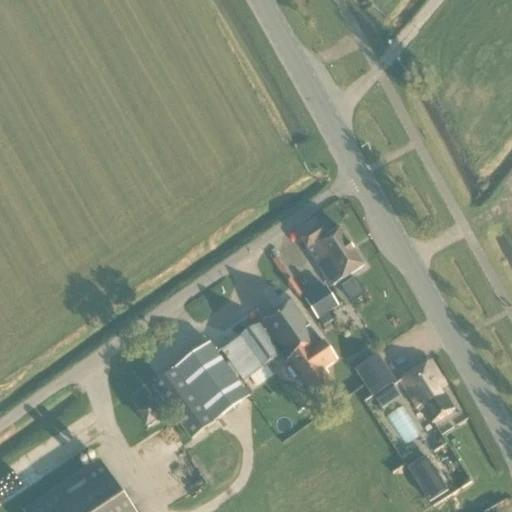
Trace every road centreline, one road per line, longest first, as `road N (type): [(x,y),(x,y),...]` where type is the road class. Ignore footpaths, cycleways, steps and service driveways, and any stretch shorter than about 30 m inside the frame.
road 1 (unclassified): [(0,426),(360,177)]
road 2 (primary): [(511,447),(360,177)]
road 3 (primary): [(360,177),(260,0)]
